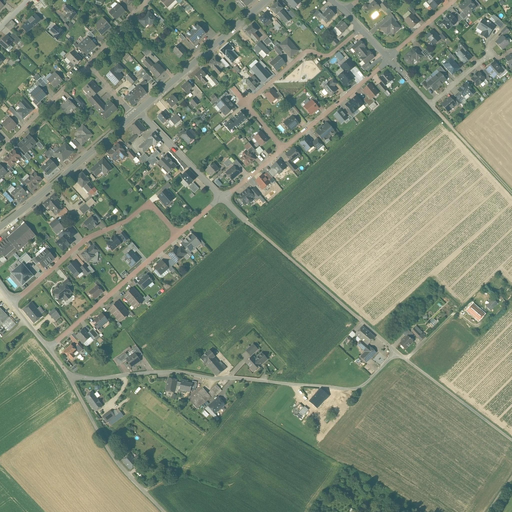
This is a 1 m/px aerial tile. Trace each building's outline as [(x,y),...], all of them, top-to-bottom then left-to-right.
[(160,0),(167,7),(170,10),(177,3),(174,0),(160,0)] [(240,0),(240,1),(239,2),(236,4),(241,10),(245,7),(246,8),(254,0),(240,0)] [(301,2),(298,0),(286,0),(294,9),(301,2)] [(440,2),(438,0),(425,0),(433,9),(436,5),(437,5),(438,6),(440,4),(440,2)] [(472,4),(469,0),(467,0),(464,4),(471,12),(475,7),(476,7),(472,4)] [(374,2),(368,7),(367,6),(365,5),(364,7),(364,9),(371,16),(380,8),(374,2)] [(384,2),(380,6),(385,12),(386,10),(388,9),(389,8),(384,2)] [(277,3),(271,9),(276,15),(277,14),(282,10),(283,9),(277,3)] [(471,12),(464,4),(459,8),(463,12),(466,16),(471,12)] [(72,9),(68,5),(63,10),(68,14),(65,17),(71,22),(77,14),(72,10),(72,9)] [(118,5),(110,13),(116,20),(125,12),(118,5)] [(335,15),(329,9),(322,16),(328,21),(335,15)] [(285,13),(282,10),(277,14),(286,24),(291,20),(285,13)] [(149,12),(139,21),(145,27),(150,22),(152,24),(156,20),(149,12)] [(466,16),(463,12),(459,15),(464,20),(467,17),(466,16)] [(389,14),(384,19),(387,22),(392,18),(392,19),(394,17),(390,13),(389,14)] [(28,22),(21,27),(27,33),(42,21),(35,14),(27,21),(28,22)] [(270,20),(265,14),(259,19),(264,25),(270,20)] [(418,23),(411,15),(405,21),(412,29),(418,23)] [(451,15),(442,22),(448,30),(457,21),(451,15)] [(100,24),(95,28),(102,36),(111,27),(103,18),(99,22),(100,24)] [(392,19),(392,18),(387,22),(380,28),(386,35),(392,30),(393,31),(394,30),(396,33),(400,28),(392,19)] [(504,25),(498,19),(494,23),(500,29),(504,25)] [(494,27),(483,20),(477,28),(483,32),(481,35),(486,39),(494,27)] [(12,21),(6,27),(10,30),(16,24),(12,21)] [(342,21),(335,28),(337,29),(335,31),(340,35),(341,33),(342,34),(348,27),(342,21)] [(69,25),(67,22),(64,25),(69,31),(73,25),(70,23),(69,25)] [(278,23),(274,27),(277,32),(282,28),(278,23)] [(205,34),(197,25),(185,37),(194,45),(205,34)] [(257,31),(252,25),(245,31),(250,37),(251,37),(255,42),(259,39),(254,34),(257,31)] [(59,31),(54,26),(50,31),(55,35),(54,37),(58,41),(64,32),(61,29),(59,31)] [(434,33),(432,31),(426,37),(432,44),(435,42),(437,42),(440,40),(437,36),(437,35),(435,33),(434,33)] [(21,40),(15,35),(11,40),(14,42),(13,42),(16,45),(21,40)] [(9,38),(7,36),(0,43),(7,50),(13,42),(14,42),(11,40),(9,38)] [(503,36),(495,43),(502,50),(509,44),(503,36)] [(268,37),(263,42),(267,46),(272,42),(268,37)] [(88,38),(79,47),(86,54),(90,51),(89,50),(95,45),(88,38)] [(289,41),(285,45),(283,43),(280,45),(280,46),(284,50),(290,58),(298,51),(289,41)] [(354,46),(353,47),(353,48),(355,50),(355,52),(357,54),(358,53),(359,56),(366,50),(364,48),(365,47),(360,41),(354,46)] [(269,51),(260,42),(254,48),(263,58),(269,51)] [(280,45),(278,43),(275,46),(277,48),(281,52),(284,50),(280,46),(280,45)] [(468,50),(462,43),(458,46),(462,50),(463,49),(466,52),(468,50)] [(352,44),(346,49),(348,52),(353,48),(353,47),(354,46),(352,44)] [(186,52),(179,45),(172,51),(180,58),(186,52)] [(228,45),(221,51),(225,56),(231,51),(232,50),(228,45)] [(151,52),(147,47),(142,51),(146,56),(151,52)] [(417,50),(414,49),(412,51),(406,56),(407,57),(406,58),(405,60),(408,63),(410,63),(411,62),(412,63),(417,59),(418,60),(423,57),(417,50)] [(430,55),(425,49),(421,53),(426,59),(430,55)] [(462,50),(460,52),(461,52),(458,55),(461,59),(460,60),(464,64),(467,61),(468,61),(471,58),(466,52),(463,49),(462,50)] [(366,50),(359,56),(361,58),(363,61),(364,61),(366,63),(366,64),(368,63),(374,58),(369,52),(368,52),(366,50)] [(238,58),(231,51),(225,56),(232,63),(238,58)] [(81,59),(73,52),(67,58),(71,61),(75,65),(81,59)] [(123,57),(127,62),(132,57),(128,53),(123,57)] [(215,57),(208,64),(213,70),(214,70),(218,75),(222,72),(217,66),(221,64),(215,57)] [(278,57),(271,63),(274,66),(273,67),(276,71),(285,63),(278,57)] [(12,67),(16,62),(11,58),(8,63),(12,67)] [(453,61),(450,58),(449,59),(446,63),(448,65),(445,67),(452,75),(459,69),(453,61)] [(154,66),(147,59),(143,63),(150,70),(154,66)] [(355,66),(350,59),(347,61),(341,67),(344,72),(346,70),(348,73),(355,66)] [(272,76),(264,68),(266,66),(260,60),(250,69),(263,83),(272,76)] [(499,67),(495,62),(492,65),(491,65),(489,67),(486,70),(490,74),(494,79),(502,71),(499,67)] [(150,70),(157,78),(165,71),(159,65),(159,66),(156,64),(154,66),(150,70)] [(118,65),(111,72),(111,73),(107,76),(114,84),(116,84),(118,83),(118,81),(122,77),(118,73),(122,69),(118,65)] [(446,73),(440,67),(436,70),(439,73),(443,77),(446,73)] [(201,70),(195,75),(200,81),(201,80),(205,85),(208,82),(204,77),(206,76),(201,70)] [(348,73),(346,70),(344,72),(338,77),(345,85),(346,85),(347,85),(348,85),(350,84),(350,82),(349,82),(353,79),(348,73)] [(392,80),(386,72),(379,78),(385,86),(392,80)] [(488,76),(484,72),(481,74),(485,79),(486,81),(489,78),(488,76)] [(55,73),(47,80),(55,88),(62,81),(55,73)] [(439,73),(433,78),(440,86),(446,80),(443,77),(439,73)] [(481,74),(479,73),(477,75),(476,75),(474,77),(472,79),(477,86),(480,84),(483,82),(482,81),(485,79),(481,74)] [(147,74),(142,78),(144,81),(147,84),(152,79),(147,74)] [(214,83),(209,78),(207,75),(206,76),(204,77),(208,82),(212,86),(213,87),(214,86),(215,85),(214,83)] [(259,83),(254,76),(251,78),(251,79),(257,85),(259,83)] [(47,85),(41,78),(38,81),(43,88),(47,85)] [(440,86),(433,78),(427,83),(431,87),(434,91),(440,86)] [(257,85),(251,79),(249,80),(246,80),(246,84),(247,84),(253,91),(258,86),(257,85)] [(334,79),(329,83),(333,87),(337,84),(334,79)] [(427,83),(425,80),(421,84),(427,91),(431,87),(427,83)] [(43,88),(38,81),(35,84),(37,87),(38,87),(41,90),(43,88)] [(100,90),(92,82),(84,89),(91,98),(94,95),(100,90)] [(187,82),(181,87),(186,94),(193,88),(187,82)] [(333,87),(329,83),(323,88),(325,89),(322,92),(325,96),(328,93),(330,96),(331,96),(332,96),(334,95),(334,94),(334,93),(336,91),(333,87)] [(387,90),(381,83),(378,86),(383,93),(386,90),(387,90)] [(466,83),(458,91),(459,92),(464,97),(467,94),(470,97),(475,93),(466,83)] [(370,84),(368,84),(367,86),(367,87),(363,90),(368,96),(371,99),(372,98),(378,93),(370,85),(370,84)] [(139,85),(136,88),(133,85),(128,90),(130,93),(138,101),(147,94),(139,85)] [(41,90),(38,87),(37,87),(35,89),(36,90),(31,95),(35,99),(33,102),(38,107),(42,104),(40,102),(47,96),(43,92),(42,93),(41,92),(42,92),(41,90)] [(272,90),(265,95),(272,103),(277,98),(278,97),(276,94),(272,90)] [(226,92),(219,98),(221,101),(225,97),(226,97),(228,95),(226,92)] [(464,97),(459,92),(454,96),(457,99),(460,103),(464,99),(462,98),(464,97)] [(138,101),(130,93),(125,97),(133,106),(138,101)] [(94,95),(91,98),(89,100),(93,105),(98,100),(99,100),(94,95)] [(77,96),(74,99),(83,109),(86,106),(77,96)] [(173,96),(166,101),(173,109),(175,107),(174,106),(178,102),(173,96)] [(319,103),(313,96),(310,99),(312,101),(316,106),(319,103)] [(359,99),(356,96),(351,101),(358,109),(363,104),(359,99)] [(371,99),(368,96),(363,100),(367,104),(369,107),(373,103),(375,102),(372,98),(371,99)] [(221,101),(216,105),(221,110),(230,102),(226,97),(225,97),(221,101)] [(199,104),(194,98),(190,102),(195,107),(199,104)] [(450,98),(441,105),(448,112),(456,105),(454,103),(453,102),(450,98)] [(72,104),(68,100),(68,101),(60,108),(67,115),(70,112),(71,113),(76,108),(72,104)] [(103,105),(98,100),(93,105),(100,112),(107,119),(117,109),(110,102),(105,107),(103,105)] [(24,101),(20,104),(22,107),(17,112),(16,113),(17,113),(22,120),(33,110),(24,101)] [(316,106),(312,101),(304,107),(310,114),(318,108),(316,106)] [(358,109),(351,101),(346,105),(348,108),(352,113),(358,109)] [(230,102),(221,110),(225,115),(231,111),(234,107),(230,102)] [(299,114),(294,108),(294,109),(290,112),(295,117),(299,114)] [(352,113),(348,108),(346,110),(350,115),(352,117),(354,115),(352,113)] [(347,118),(340,110),(334,115),(341,125),(348,119),(347,118)] [(230,120),(224,125),(229,131),(235,126),(237,128),(247,119),(240,111),(237,114),(238,116),(236,118),(234,116),(234,117),(235,118),(231,121),(230,120)] [(164,112),(158,117),(163,124),(169,119),(164,112)] [(293,116),(287,121),(286,121),(284,122),(284,124),(285,125),(286,125),(291,130),(294,128),(294,127),(298,123),(293,116)] [(9,117),(2,125),(9,132),(16,125),(9,117)] [(138,120),(129,127),(135,134),(138,138),(146,130),(138,120)] [(327,123),(323,127),(322,126),(318,128),(319,130),(316,132),(324,142),(335,133),(327,123)] [(92,135),(83,126),(77,131),(81,135),(76,139),(82,145),(92,135)] [(183,130),(177,136),(179,139),(182,137),(181,137),(186,133),(183,130)] [(268,140),(259,130),(254,134),(256,136),(254,138),(261,146),(268,140)] [(195,139),(188,131),(186,133),(181,137),(182,137),(188,144),(195,139)] [(154,133),(148,139),(153,144),(155,146),(160,141),(154,133)] [(135,134),(128,140),(131,143),(132,142),(132,143),(134,141),(138,138),(135,134)] [(36,143),(29,135),(24,140),(31,148),(36,143)] [(308,140),(306,138),(299,144),(306,151),(307,151),(314,146),(311,142),(308,141),(308,140)] [(323,145),(318,139),(313,143),(318,149),(323,145)] [(31,148),(24,140),(18,145),(26,153),(31,148)] [(145,142),(139,148),(144,153),(150,147),(145,142)] [(55,153),(57,156),(63,162),(73,152),(65,144),(55,153)] [(118,144),(107,153),(114,161),(116,159),(117,159),(120,156),(123,160),(124,160),(127,157),(127,156),(124,153),(125,152),(118,144)] [(252,147),(247,151),(249,153),(249,152),(252,156),(256,152),(255,150),(252,147)] [(263,151),(260,147),(255,150),(256,152),(259,155),(263,151)] [(55,153),(50,148),(47,151),(53,156),(55,158),(57,156),(55,153)] [(297,152),(294,148),(286,155),(292,162),(300,156),(300,154),(298,152),(297,152)] [(18,155),(14,150),(9,155),(16,162),(21,158),(21,157),(18,155)] [(130,150),(126,153),(133,160),(136,157),(130,150)] [(149,158),(146,160),(150,164),(155,158),(156,158),(160,154),(157,150),(149,158)] [(53,156),(47,151),(44,154),(49,159),(53,156)] [(24,156),(21,152),(18,155),(21,157),(21,158),(24,161),(27,159),(24,156)] [(247,154),(246,153),(244,153),(243,154),(243,155),(244,156),(241,159),(247,166),(255,159),(252,156),(249,152),(249,153),(247,154)] [(145,154),(138,160),(142,164),(146,160),(149,158),(145,154)] [(16,162),(9,155),(3,160),(8,165),(11,167),(16,162)] [(166,156),(165,157),(164,156),(162,158),(163,159),(158,164),(162,168),(163,167),(169,173),(168,174),(176,167),(166,156)] [(99,162),(91,170),(96,176),(100,173),(99,172),(102,169),(104,171),(103,172),(105,175),(112,169),(105,162),(106,161),(103,158),(99,162)] [(155,158),(150,164),(152,166),(158,161),(156,158),(155,158)] [(232,163),(229,159),(223,163),(227,168),(231,164),(232,163)] [(50,160),(41,168),(48,175),(57,167),(50,160)] [(242,166),(236,160),(232,163),(231,164),(233,166),(234,166),(237,170),(242,166)] [(283,165),(279,160),(272,166),(275,170),(272,173),(275,176),(278,173),(279,174),(286,168),(283,165)] [(295,168),(290,161),(286,164),(290,168),(292,171),(295,168)] [(213,163),(206,170),(211,177),(219,170),(213,163)] [(11,167),(8,165),(6,167),(9,170),(12,173),(14,171),(11,167)] [(40,173),(34,166),(31,169),(35,172),(38,175),(40,173)] [(237,170),(234,166),(233,166),(229,170),(230,172),(227,174),(227,176),(228,177),(230,178),(232,180),(240,173),(237,170)] [(189,170),(181,177),(189,185),(197,178),(189,170)] [(35,172),(30,177),(37,185),(42,179),(38,175),(35,172)] [(90,182),(82,173),(78,177),(75,179),(80,185),(83,188),(84,187),(89,192),(94,188),(90,182)] [(267,173),(263,176),(268,181),(272,178),(267,173)] [(263,176),(263,175),(256,181),(262,189),(269,183),(268,181),(263,176)] [(25,182),(24,182),(27,185),(31,190),(37,185),(30,177),(25,182)] [(27,185),(24,182),(25,182),(21,178),(19,181),(25,187),(27,185)] [(193,183),(189,187),(194,193),(199,189),(193,183)] [(19,186),(11,194),(17,200),(26,192),(19,186)] [(260,195),(254,188),(250,192),(254,197),(256,199),(260,195)] [(250,192),(248,189),(238,197),(245,205),(247,203),(247,204),(249,204),(251,202),(251,200),(254,197),(250,192)] [(166,191),(166,190),(164,192),(158,197),(166,206),(174,199),(166,191)] [(14,200),(8,194),(5,197),(11,203),(14,200)] [(55,194),(42,205),(46,208),(48,207),(56,216),(64,208),(56,199),(58,197),(55,194)] [(92,198),(86,203),(90,208),(95,203),(92,198)] [(86,203),(79,209),(84,214),(90,209),(90,208),(86,203)] [(97,205),(93,208),(100,216),(104,213),(97,205)] [(95,215),(92,218),(97,224),(101,221),(95,215)] [(91,217),(84,224),(90,230),(94,227),(95,228),(98,225),(97,224),(92,218),(91,217)] [(57,219),(49,225),(56,234),(64,228),(57,219)] [(24,223),(7,238),(15,248),(18,252),(36,236),(24,223)] [(70,227),(64,232),(66,235),(56,243),(63,251),(74,241),(71,238),(76,234),(70,227)] [(129,239),(123,232),(119,236),(121,239),(125,243),(129,239)] [(197,240),(193,235),(190,237),(184,241),(184,242),(182,244),(186,249),(190,253),(200,244),(197,240)] [(115,236),(113,239),(112,238),(110,240),(110,241),(106,244),(112,251),(121,244),(119,241),(121,239),(119,236),(117,238),(115,236)] [(6,238),(0,243),(0,248),(9,241),(7,238),(6,238)] [(205,244),(199,238),(197,240),(200,244),(203,247),(205,244)] [(0,248),(0,252),(3,256),(4,258),(15,248),(9,241),(0,248)] [(130,249),(134,253),(138,250),(132,243),(128,247),(130,249)] [(92,247),(90,249),(90,250),(88,250),(83,253),(83,256),(86,260),(91,261),(91,259),(95,256),(94,255),(97,252),(92,247)] [(184,251),(181,247),(177,251),(183,257),(187,254),(184,251)] [(46,250),(41,254),(49,264),(52,261),(52,260),(54,258),(50,253),(46,249),(46,250)] [(134,253),(130,249),(127,251),(129,253),(126,256),(128,258),(125,260),(131,267),(140,260),(134,253)] [(177,251),(176,249),(169,255),(176,264),(183,257),(177,251)] [(190,253),(186,249),(184,251),(187,254),(190,257),(192,255),(190,253)] [(18,259),(9,266),(12,270),(10,272),(22,286),(34,276),(25,265),(32,259),(27,254),(19,261),(18,259)] [(36,259),(39,263),(44,268),(46,266),(49,264),(41,254),(36,259)] [(165,264),(162,261),(154,268),(161,275),(168,269),(168,268),(165,264)] [(75,262),(68,267),(74,275),(74,276),(75,277),(76,277),(77,277),(77,275),(82,272),(82,271),(80,268),(75,262)] [(173,269),(167,262),(165,264),(168,268),(168,269),(170,271),(173,269)] [(90,272),(85,265),(80,268),(82,271),(82,272),(85,275),(90,272)] [(147,275),(140,281),(144,286),(142,288),(143,290),(153,281),(147,275)] [(67,280),(63,283),(64,284),(67,288),(68,288),(71,285),(67,280)] [(64,284),(53,292),(56,295),(55,296),(55,298),(56,299),(58,299),(61,302),(64,299),(65,300),(67,300),(70,298),(70,296),(69,295),(71,293),(68,288),(67,288),(64,284)] [(99,288),(97,286),(89,293),(95,299),(103,292),(99,288)] [(142,299),(133,289),(124,297),(135,309),(144,301),(142,299)] [(498,303),(493,299),(486,307),(491,311),(498,303)] [(127,312),(118,302),(109,310),(120,322),(129,314),(127,312)] [(43,316),(32,303),(23,310),(34,324),(43,316)] [(484,314),(473,304),(467,311),(478,321),(484,314)] [(0,307),(0,320),(3,323),(9,317),(0,307)] [(55,309),(49,314),(53,319),(53,318),(58,315),(58,314),(55,309)] [(102,314),(94,320),(96,323),(100,328),(100,327),(108,321),(102,314)] [(16,325),(9,317),(3,323),(2,324),(9,331),(16,325)] [(434,327),(435,328),(438,324),(432,318),(429,322),(430,323),(434,327)] [(100,328),(96,323),(93,325),(100,332),(103,330),(100,327),(100,328)] [(362,326),(355,335),(361,340),(369,332),(362,326)] [(414,328),(420,335),(421,334),(422,333),(416,326),(414,328)] [(420,335),(414,328),(411,331),(418,338),(421,335),(420,335)] [(99,336),(93,329),(89,332),(95,339),(99,336)] [(90,337),(84,330),(76,336),(83,344),(90,337)] [(369,332),(361,340),(362,341),(358,346),(362,349),(366,345),(367,346),(368,346),(375,337),(369,332)] [(408,336),(407,336),(406,337),(405,339),(405,338),(402,341),(399,344),(405,350),(413,342),(413,341),(414,340),(412,338),(414,336),(411,333),(408,336)] [(79,343),(76,345),(77,346),(75,348),(80,353),(84,349),(79,343)] [(253,344),(246,351),(250,356),(258,349),(253,344)] [(75,348),(74,348),(71,345),(63,352),(69,358),(71,360),(75,357),(77,357),(80,354),(80,353),(75,348)] [(142,355),(137,347),(134,349),(137,352),(140,357),(142,355)] [(376,353),(370,347),(370,348),(366,352),(371,357),(376,353)] [(210,351),(206,354),(204,355),(200,358),(205,365),(206,364),(214,357),(215,357),(210,351)] [(129,358),(126,359),(127,360),(132,367),(140,361),(138,358),(140,357),(137,352),(129,358)] [(371,357),(366,352),(361,357),(366,362),(371,357)] [(125,353),(115,360),(119,365),(127,360),(126,359),(129,358),(125,353)] [(253,357),(249,360),(249,359),(246,363),(250,367),(249,368),(253,372),(261,366),(260,365),(267,360),(262,354),(255,360),(253,357)] [(214,357),(206,364),(217,377),(226,368),(223,364),(221,366),(214,357)] [(176,380),(169,379),(166,391),(174,392),(175,386),(180,387),(181,383),(176,382),(176,380)] [(186,381),(182,380),(181,383),(180,387),(180,389),(180,392),(185,393),(186,391),(190,391),(191,388),(192,384),(186,383),(186,381)] [(216,385),(208,394),(211,397),(212,398),(221,389),(216,385)] [(203,388),(189,400),(197,409),(211,397),(208,394),(203,388)] [(320,389),(309,401),(317,409),(325,400),(326,400),(329,396),(320,389)] [(103,407),(92,392),(85,397),(95,412),(103,407)] [(220,396),(208,406),(215,414),(225,405),(220,396)] [(215,414),(208,406),(205,409),(218,421),(220,420),(215,414)] [(124,416),(121,411),(118,413),(115,409),(103,418),(107,423),(108,422),(110,425),(124,416)] [(134,459),(130,454),(122,461),(130,470),(141,461),(137,456),(134,459)]
